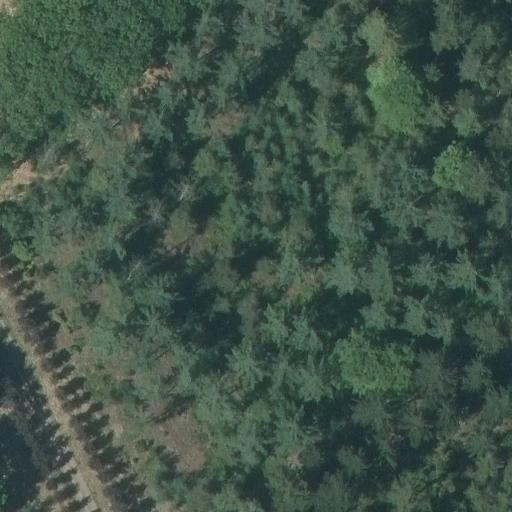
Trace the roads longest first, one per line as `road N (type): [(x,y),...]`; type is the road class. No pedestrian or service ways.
road 1 (track): [(85,511),(0,339)]
road 2 (track): [(0,101),(121,0)]
